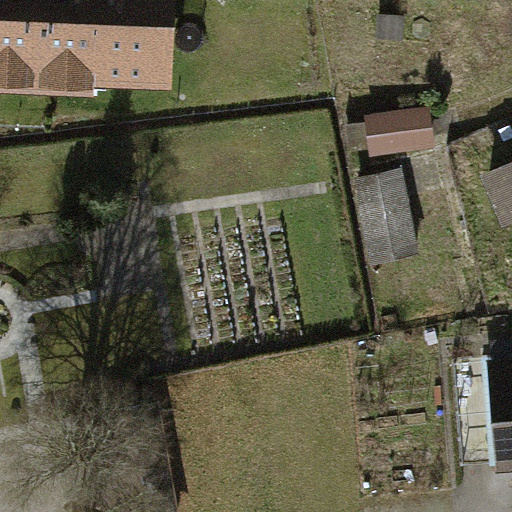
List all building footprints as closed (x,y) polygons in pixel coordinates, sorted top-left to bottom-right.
[(172,0),(0,0),(0,84),(91,89),(91,79),(169,83),(172,0)] [(430,102),(363,110),(364,118),(344,120),(348,149),(369,146),(370,151),(435,143),(430,102)] [(511,153),(478,168),(500,220),(511,215),(511,153)] [(401,164),(353,173),(370,258),(418,249),(401,164)] [(511,351),(485,354),(485,356),(453,357),(460,459),(492,456),(493,462),(511,461),(511,351)] [(120,511),(180,511),(162,393),(103,402),(120,511)]
